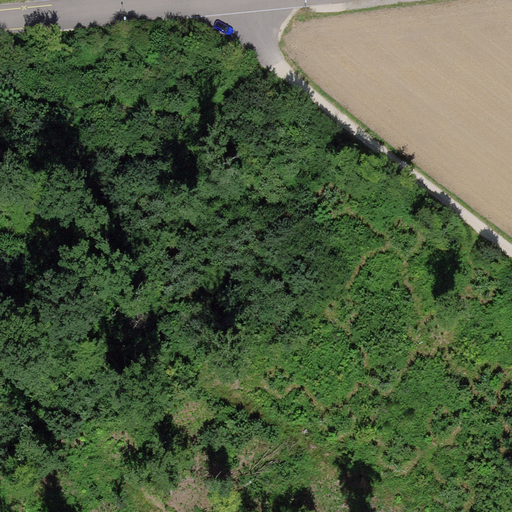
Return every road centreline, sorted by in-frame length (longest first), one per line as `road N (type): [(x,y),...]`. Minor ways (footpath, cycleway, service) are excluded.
road 1 (track): [(511,229),(441,182),(315,66),(275,48)]
road 2 (residential): [(218,0),(0,22)]
